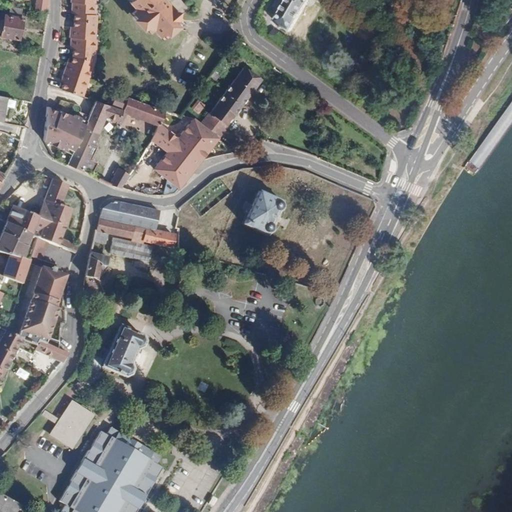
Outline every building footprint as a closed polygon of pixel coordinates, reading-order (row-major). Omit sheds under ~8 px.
[(33,0),(34,10),(46,10),(46,0),(33,0)] [(72,15),(71,27),(71,30),(68,30),(67,37),(70,37),(69,44),(72,45),(71,48),(71,55),(69,62),(68,65),(65,64),(60,79),(63,80),(62,83),(60,90),(82,97),(85,90),(84,89),(83,89),(88,70),(91,70),(94,60),(95,49),(92,49),(93,40),(91,40),(92,29),(93,29),(94,29),(95,16),(92,16),(93,3),(92,3),(92,0),(67,0),(67,1),(70,2),(69,9),(72,9),(72,15)] [(136,11),(132,15),(151,37),(156,33),(160,37),(164,33),(167,36),(178,27),(175,23),(180,19),(178,17),(178,11),(173,11),(163,0),(132,0),(129,3),(136,11)] [(287,0),(275,21),(291,30),(304,8),(309,0),(287,0)] [(11,7),(9,16),(21,19),(23,10),(11,7)] [(0,28),(3,29),(1,36),(18,40),(23,19),(21,19),(9,16),(6,16),(5,21),(1,21),(0,26),(0,28)] [(356,62),(372,42),(352,26),(336,47),(356,62)] [(243,66),(208,113),(225,127),(261,80),(243,66)] [(88,70),(83,89),(84,89),(91,70),(88,70)] [(420,81),(415,92),(423,95),(427,84),(420,81)] [(198,89),(179,115),(190,119),(208,96),(198,89)] [(116,93),(111,107),(122,111),(127,97),(116,93)] [(127,97),(122,111),(111,107),(94,101),(88,117),(86,121),(84,127),(79,139),(77,139),(65,163),(81,171),(92,146),(90,145),(103,117),(117,122),(121,113),(126,114),(153,123),(157,124),(160,125),(165,110),(127,97)] [(46,109),(43,142),(54,157),(65,163),(77,139),(79,139),(84,127),(58,115),(46,109)] [(58,115),(84,127),(86,121),(78,118),(74,116),(72,117),(60,112),(58,115)] [(121,113),(117,122),(122,124),(126,114),(121,113)] [(208,113),(199,125),(216,138),(225,127),(208,113)] [(151,139),(167,151),(155,169),(178,187),(200,159),(216,138),(199,125),(191,120),(190,119),(178,137),(171,133),(163,127),(160,125),(157,124),(151,139)] [(153,123),(146,142),(149,144),(151,139),(157,124),(153,123)] [(13,124),(11,134),(22,136),(24,127),(13,124)] [(132,136),(117,169),(128,176),(140,157),(149,144),(146,142),(132,136)] [(149,144),(140,157),(155,169),(167,151),(151,139),(149,144)] [(229,148),(235,152),(242,152),(241,150),(232,144),(229,148)] [(96,148),(92,146),(81,171),(91,175),(97,163),(90,160),(96,148)] [(117,169),(110,184),(120,188),(128,176),(117,169)] [(149,177),(171,194),(174,193),(178,187),(155,169),(149,177)] [(45,194),(37,217),(12,205),(6,222),(31,233),(36,236),(61,248),(75,254),(76,253),(78,245),(75,244),(74,245),(60,239),(71,210),(60,205),(66,188),(50,180),(45,194)] [(23,184),(11,204),(12,205),(37,217),(45,194),(23,184)] [(66,188),(60,205),(71,210),(77,194),(76,192),(66,188)] [(257,197),(241,233),(264,243),(270,243),(273,236),(271,232),(275,221),(281,219),(284,213),(280,208),(257,197)] [(102,209),(96,231),(108,233),(130,238),(133,227),(154,232),(159,213),(152,211),(113,202),(102,209)] [(6,222),(0,236),(0,251),(9,254),(1,277),(19,283),(28,260),(21,258),(31,233),(6,222)] [(108,233),(107,235),(131,240),(134,229),(145,233),(143,243),(152,246),(153,246),(154,244),(152,243),(154,233),(154,232),(133,227),(130,238),(108,233)] [(134,229),(131,240),(130,243),(142,246),(143,243),(145,233),(134,229)] [(95,231),(93,241),(105,244),(107,235),(108,233),(96,231),(95,231)] [(154,233),(152,243),(154,244),(160,245),(171,248),(174,238),(154,233)] [(36,236),(28,258),(45,265),(54,269),(61,248),(36,236)] [(113,239),(111,248),(127,252),(130,243),(113,239)] [(111,248),(109,254),(148,263),(151,248),(142,246),(130,243),(127,252),(111,248)] [(180,247),(179,250),(190,253),(192,248),(181,244),(180,247)] [(88,258),(85,277),(95,279),(97,275),(99,276),(102,267),(105,267),(107,258),(97,254),(96,256),(90,254),(88,258)] [(19,283),(12,303),(28,309),(45,265),(28,258),(28,260),(19,283)] [(24,334),(45,341),(56,308),(52,307),(64,275),(45,269),(24,334)] [(316,301),(316,303),(316,305),(318,307),(321,308),(322,307),(325,305),(326,303),(326,301),(325,300),(325,299),(324,299),(323,298),(321,297),(319,298),(317,299),(316,301)] [(12,303),(8,314),(23,320),(28,309),(12,303)] [(12,322),(7,332),(15,336),(20,325),(12,322)] [(20,325),(15,336),(19,337),(24,327),(20,325)] [(119,327),(102,366),(122,376),(128,374),(131,367),(129,363),(135,349),(140,346),(143,341),(139,336),(119,327)] [(5,331),(0,339),(0,378),(16,349),(32,357),(35,351),(62,362),(66,353),(58,350),(37,341),(36,341),(35,344),(19,337),(15,336),(7,332),(5,331)] [(71,402),(49,434),(69,448),(91,415),(71,402)] [(86,451),(67,482),(69,483),(57,502),(64,506),(60,511),(134,511),(137,508),(144,496),(148,492),(153,482),(161,469),(155,465),(159,458),(146,450),(125,438),(108,429),(104,436),(98,432),(87,451),(86,451)] [(0,511),(13,511),(18,506),(0,495),(0,511)]
